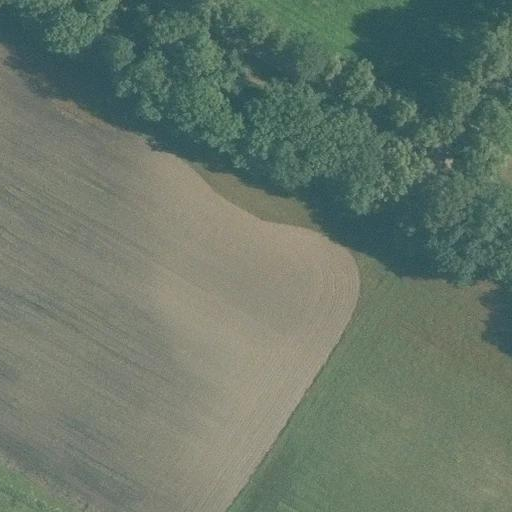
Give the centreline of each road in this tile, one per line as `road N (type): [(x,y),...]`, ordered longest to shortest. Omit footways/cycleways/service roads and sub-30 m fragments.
road 1 (unclassified): [(458,140),(425,179),(403,192),(384,187),(48,0)]
road 2 (unclassified): [(458,140),(206,0)]
road 3 (track): [(384,187),(511,251)]
